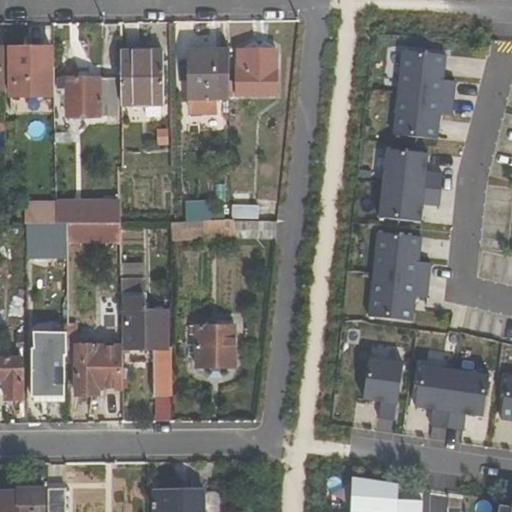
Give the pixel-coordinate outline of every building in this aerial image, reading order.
[(27,69),(28,97),(54,96),(53,84),(53,22),(34,23),(35,47),(9,48),(9,70),(27,69)] [(395,94),(453,100),(455,82),(443,80),(445,55),(399,50),(395,94)] [(120,52),(121,104),(164,104),(163,52),(120,52)] [(230,52),(189,52),(189,114),(218,115),(218,99),(231,99),(231,94),(231,73),(230,52)] [(238,52),(238,72),(231,73),(231,94),(278,94),(277,52),(238,52)] [(67,79),(67,84),(53,84),(54,96),(54,116),(118,116),(118,79),(67,79)] [(453,100),(395,94),(391,136),(436,141),(439,117),(451,118),(453,100)] [(7,95),(7,112),(20,112),(20,95),(7,95)] [(377,184),(438,190),(440,175),(422,173),(424,154),(380,149),(377,184)] [(437,207),(438,190),(377,184),(373,217),(417,222),(419,205),(437,207)] [(210,201),(187,201),(187,221),(210,221),(210,218),(231,219),(231,209),(210,209),(210,201)] [(107,223),(107,216),(73,215),(73,204),(58,204),(58,224),(67,223),(107,223)] [(234,222),(252,222),(251,209),(231,209),(231,219),(231,222),(234,222)] [(212,222),(213,239),(234,238),(234,222),(231,222),(212,222)] [(234,222),(234,238),(275,239),(277,222),(252,222),(234,222)] [(27,224),(27,257),(48,258),(48,244),(67,244),(67,238),(67,223),(58,224),(55,224),(27,224)] [(107,223),(67,223),(67,238),(123,239),(122,223),(107,223)] [(375,232),(370,275),(428,282),(430,264),(418,262),(420,237),(375,232)] [(426,300),(428,282),(370,275),(366,318),(412,323),(414,299),(426,300)] [(153,310),(153,280),(123,281),(124,345),(124,350),(167,349),(166,311),(153,310)] [(65,322),(43,319),(35,332),(35,350),(32,350),(32,398),(66,397),(65,322)] [(237,326),(197,326),(198,367),(237,367),(237,326)] [(124,350),(124,345),(77,347),(79,397),(99,396),(99,390),(123,389),(124,350)] [(24,399),(24,358),(0,357),(0,380),(6,381),(6,399),(24,399)] [(391,421),(399,363),(357,357),(350,402),(374,406),(373,418),(391,421)] [(450,370),(415,365),(409,410),(425,413),(423,425),(442,428),(450,370)] [(485,375),(450,370),(442,428),(460,430),(462,418),(479,420),(485,375)] [(511,378),(501,377),(495,422),(511,424),(511,378)] [(65,511),(65,484),(48,484),(48,488),(47,511),(65,511)] [(19,493),(0,493),(0,511),(47,511),(48,488),(19,489),(19,493)] [(157,511),(201,511),(202,494),(157,494),(157,511)]
